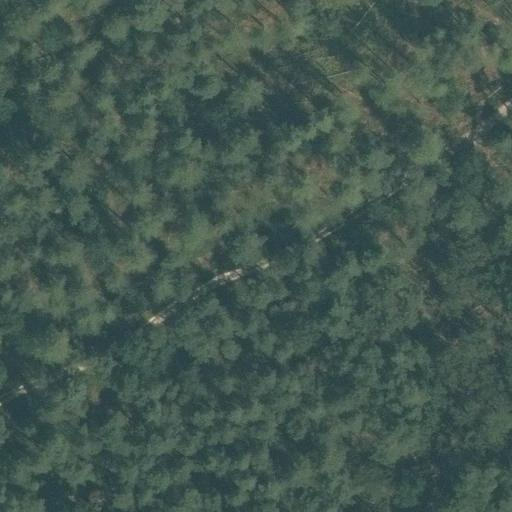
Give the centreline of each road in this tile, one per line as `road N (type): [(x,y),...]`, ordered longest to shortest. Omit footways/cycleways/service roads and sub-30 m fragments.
road 1 (track): [(511,117),(0,402)]
road 2 (track): [(152,316),(108,260),(90,186),(64,131),(0,65)]
